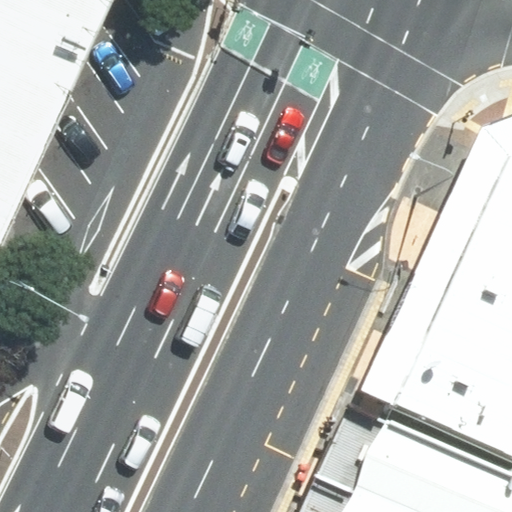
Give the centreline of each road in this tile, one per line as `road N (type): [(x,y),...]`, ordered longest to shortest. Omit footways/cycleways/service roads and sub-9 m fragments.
road 1 (primary): [(35,511),(283,0)]
road 2 (primary): [(427,0),(190,511)]
